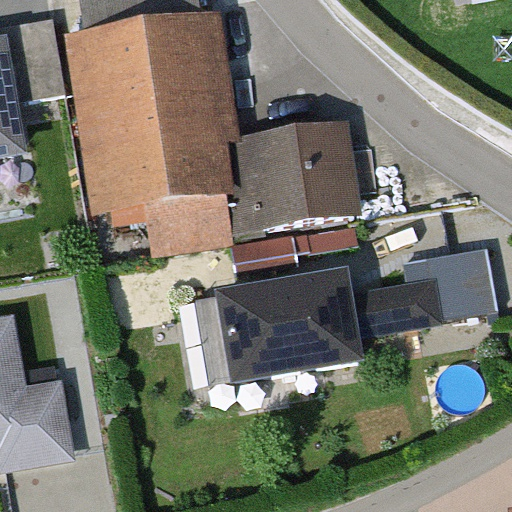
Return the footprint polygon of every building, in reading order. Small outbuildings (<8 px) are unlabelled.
[(221,29),(67,52),(95,236),(248,214),(221,29)] [(2,51),(0,51),(0,176),(25,171),(2,51)] [(350,133),(240,149),(254,245),(364,229),(350,133)] [(402,177),(382,180),(388,217),(407,215),(402,177)] [(295,245),(230,256),(235,280),(300,269),(295,245)] [(500,318),(489,258),(433,268),(444,328),(500,318)] [(347,284),(212,308),(227,397),(362,374),(347,284)] [(436,289),(354,304),(362,351),(445,336),(436,289)] [(16,324),(0,326),(0,478),(2,485),(81,473),(65,391),(31,396),(16,324)]
